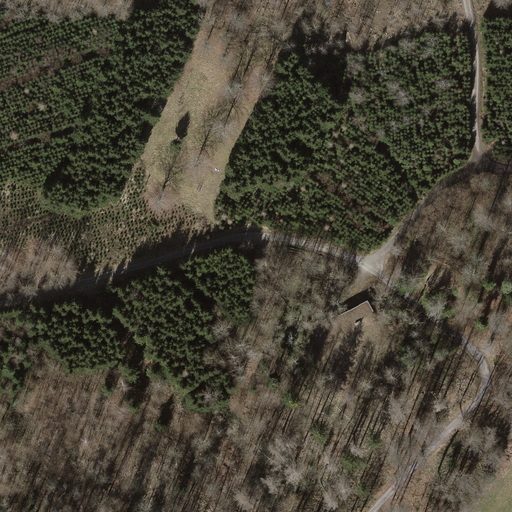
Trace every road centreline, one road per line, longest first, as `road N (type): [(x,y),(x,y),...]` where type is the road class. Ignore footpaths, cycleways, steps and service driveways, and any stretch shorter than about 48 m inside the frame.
road 1 (track): [(370,267),(329,248),(256,235),(0,302)]
road 2 (track): [(370,267),(479,355),(487,382),(372,511)]
road 3 (track): [(466,0),(477,54),(477,162)]
road 4 (track): [(477,162),(442,185),(370,267)]
